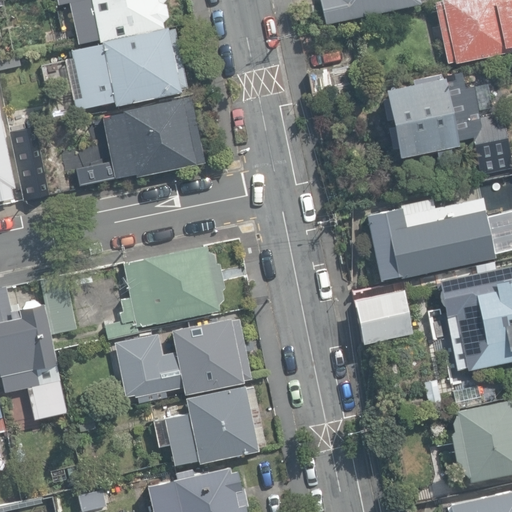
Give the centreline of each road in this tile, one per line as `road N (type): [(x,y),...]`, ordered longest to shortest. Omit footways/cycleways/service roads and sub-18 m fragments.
road 1 (residential): [(348,511),(280,188)]
road 2 (residential): [(280,188),(0,247)]
road 3 (residential): [(280,188),(240,0)]
